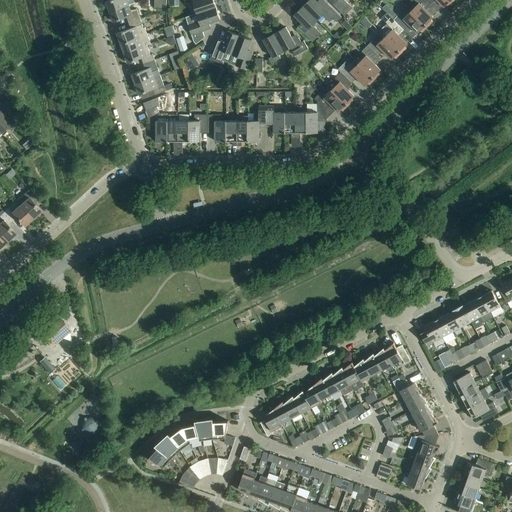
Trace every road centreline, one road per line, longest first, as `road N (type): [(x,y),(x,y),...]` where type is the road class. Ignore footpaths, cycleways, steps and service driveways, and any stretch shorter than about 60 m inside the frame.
road 1 (residential): [(479,0),(314,155),(273,164),(144,166)]
road 2 (tertiary): [(360,147),(301,185),(165,224)]
road 3 (tertiary): [(508,0),(360,147)]
road 4 (residential): [(249,426),(268,445),(436,504)]
road 5 (residential): [(399,312),(256,389),(249,426)]
road 6 (tertiary): [(165,224),(80,253),(0,319)]
road 7 (residential): [(144,166),(107,184),(0,281)]
road 8 (residential): [(144,166),(85,0)]
road 9 (unclassified): [(360,147),(461,280)]
road 10 (residential): [(399,312),(467,440)]
